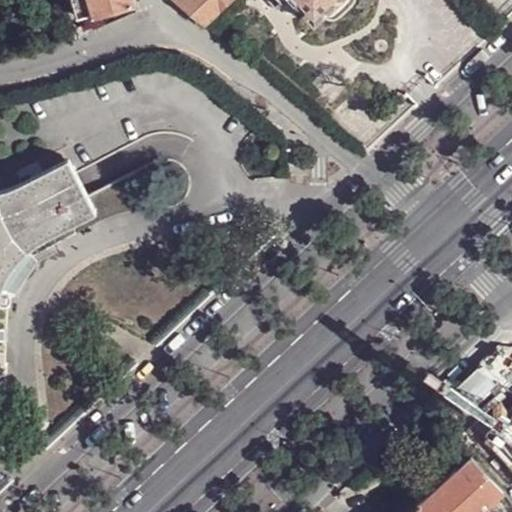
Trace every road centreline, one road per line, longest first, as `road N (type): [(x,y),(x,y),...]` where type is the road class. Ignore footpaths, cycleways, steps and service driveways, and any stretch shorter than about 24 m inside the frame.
road 1 (residential): [(373,173),(17,511)]
road 2 (secondary): [(150,511),(444,238)]
road 3 (residential): [(294,511),(511,305)]
road 4 (residential): [(168,23),(373,173)]
road 5 (residential): [(511,44),(373,173)]
road 6 (residential): [(168,23),(0,72)]
